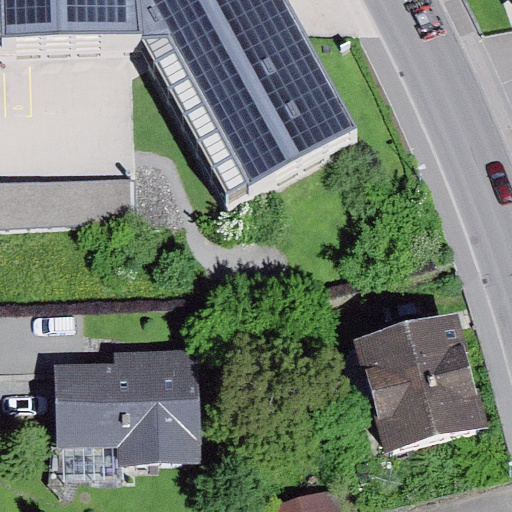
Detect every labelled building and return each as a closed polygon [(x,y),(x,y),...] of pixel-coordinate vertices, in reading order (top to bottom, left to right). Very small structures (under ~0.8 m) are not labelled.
[(0,0),(0,63),(89,60),(133,58),(229,222),(365,150),(307,48),(279,0),(0,0)] [(0,223),(140,217),(138,171),(0,177),(0,223)] [(466,337),(360,360),(385,473),(491,450),(466,337)] [(117,389),(59,389),(59,462),(124,462),(124,487),(207,487),(207,366),(117,366),(117,389)] [(340,511),(337,498),(284,511),(340,511)]
